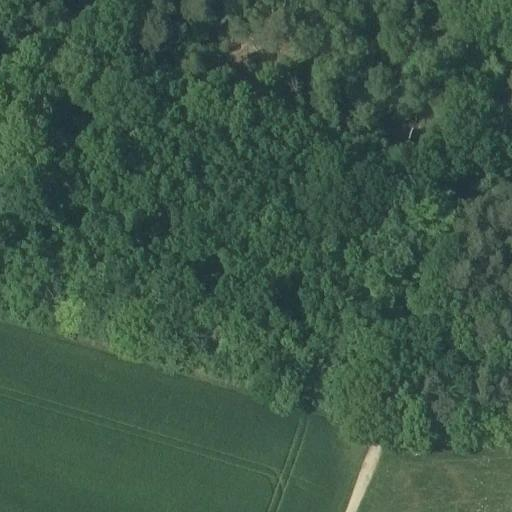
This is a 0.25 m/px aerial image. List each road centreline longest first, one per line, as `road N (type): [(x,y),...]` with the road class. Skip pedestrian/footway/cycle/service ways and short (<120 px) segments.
road 1 (track): [(511,89),(351,511)]
road 2 (track): [(374,452),(511,465)]
